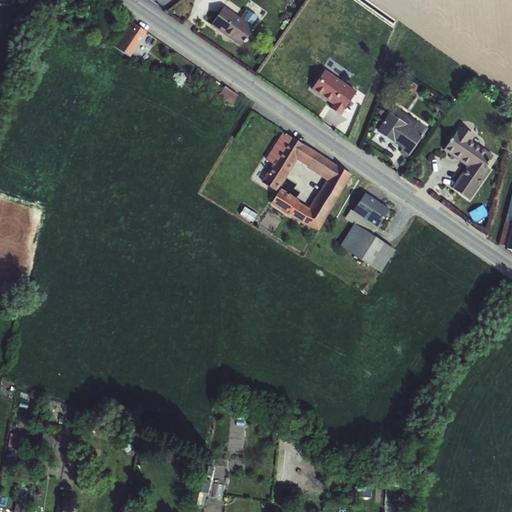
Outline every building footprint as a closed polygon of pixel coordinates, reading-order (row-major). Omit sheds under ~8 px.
[(223,7),(210,26),(240,47),(253,28),(251,26),(256,17),(245,9),(239,18),(223,7)] [(130,21),(113,46),(130,58),(146,33),(130,21)] [(324,71),(311,89),(333,105),(330,109),(339,115),(355,93),(324,71)] [(224,87),(218,96),(231,105),(237,96),(224,87)] [(389,113),(376,132),(394,144),(395,143),(402,148),(400,152),(407,157),(427,128),(417,121),(412,129),(389,113)] [(460,126),(443,151),(466,166),(451,188),(469,201),(490,171),(485,167),(492,156),(471,141),(474,136),(460,126)] [(296,160),(303,145),(282,132),(265,160),(271,164),(261,182),(276,192),(296,160)] [(303,145),(296,160),(306,166),(306,167),(326,180),(308,209),(298,203),(298,201),(280,190),(270,205),(286,215),(287,214),(301,223),(318,230),(350,175),(303,145)] [(511,224),(504,222),(498,245),(506,247),(506,249),(511,250),(511,191),(506,213),(511,214),(511,224)] [(364,194),(352,211),(376,228),(388,210),(364,194)] [(482,205),(468,214),(474,224),(489,216),(482,205)] [(244,210),(239,217),(251,225),(256,217),(244,210)] [(354,224),(339,246),(380,273),(394,250),(354,224)] [(17,433),(10,432),(7,446),(14,447),(17,433)] [(125,438),(119,443),(126,453),(133,449),(125,438)] [(170,450),(167,461),(179,465),(183,454),(170,450)] [(199,492),(196,507),(200,508),(203,493),(208,494),(211,482),(203,480),(201,492),(199,492)] [(372,485),(363,484),(362,496),(371,496),(372,485)]
